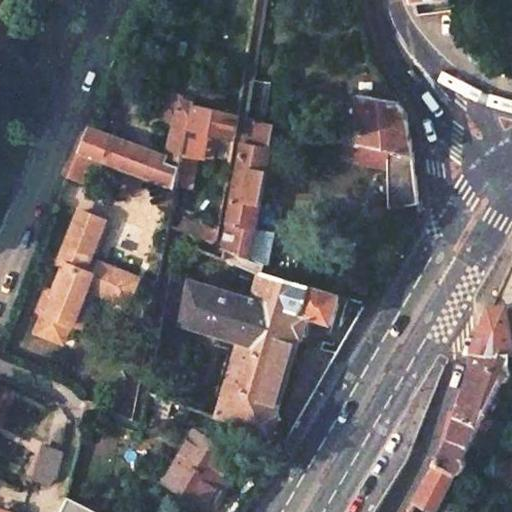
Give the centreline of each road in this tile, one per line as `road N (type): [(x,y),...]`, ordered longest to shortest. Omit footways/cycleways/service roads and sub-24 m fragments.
road 1 (primary): [(432,252),(282,511)]
road 2 (residential): [(106,0),(0,258)]
road 3 (primary): [(322,511),(449,300)]
road 4 (residential): [(0,364),(71,396),(78,421),(51,496),(1,495)]
road 5 (unclassified): [(449,300),(461,335),(457,367),(425,459),(393,511)]
road 6 (primary): [(426,109),(439,205),(432,252)]
